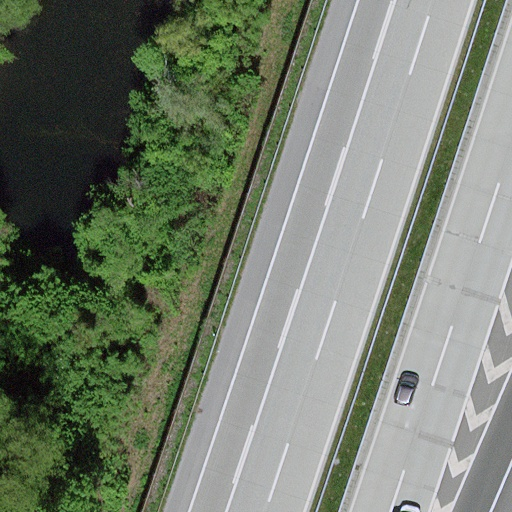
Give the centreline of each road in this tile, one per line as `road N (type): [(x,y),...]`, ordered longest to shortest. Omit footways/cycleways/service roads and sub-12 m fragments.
road 1 (motorway): [(396,511),(511,149)]
road 2 (motorway): [(378,182),(263,511)]
road 3 (motorway): [(435,0),(378,182)]
road 4 (motorway): [(387,0),(378,182)]
